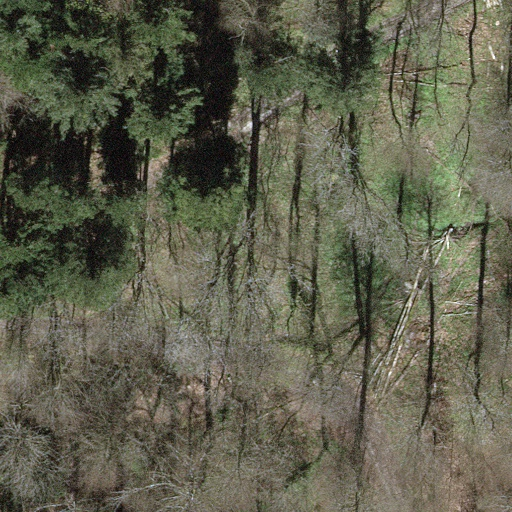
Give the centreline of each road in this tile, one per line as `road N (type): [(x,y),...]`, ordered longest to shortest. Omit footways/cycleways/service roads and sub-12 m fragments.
road 1 (track): [(443,0),(226,141),(77,220),(0,242)]
road 2 (track): [(399,511),(377,451),(345,401),(305,373),(250,357),(0,325)]
